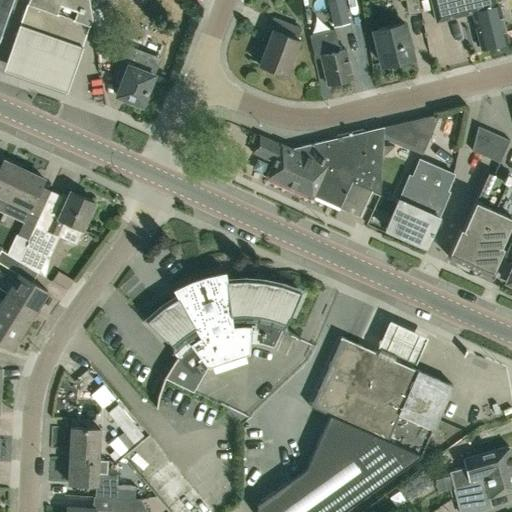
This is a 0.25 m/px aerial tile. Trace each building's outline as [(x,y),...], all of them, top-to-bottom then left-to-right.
[(0,0),(0,28),(10,0),(0,0)] [(27,0),(27,2),(89,23),(92,15),(89,0),(27,0)] [(90,0),(94,24),(110,21),(106,0),(90,0)] [(328,0),(334,24),(347,21),(342,0),(328,0)] [(399,0),(400,0),(404,0),(407,14),(420,12),(418,0),(399,0)] [(480,48),(507,41),(496,0),(481,0),(483,7),(470,10),(480,48)] [(89,23),(27,2),(5,69),(67,91),(89,23)] [(285,73),(299,38),(296,37),(300,26),(296,24),(272,14),(263,37),(268,39),(258,62),(285,73)] [(383,65),(413,57),(403,21),(373,29),(383,65)] [(97,49),(111,46),(108,27),(94,29),(97,49)] [(338,49),(333,29),(333,28),(309,33),(315,55),(319,54),(326,83),(351,78),(344,48),(338,49)] [(117,95),(129,99),(129,100),(128,103),(132,106),(137,106),(138,103),(141,104),(152,74),(159,57),(127,45),(116,75),(123,78),(117,95)] [(437,115),(435,114),(433,113),(382,126),(382,135),(422,150),(437,115)] [(499,162),(509,139),(478,125),(472,150),(499,162)] [(313,195),(339,207),(339,208),(359,217),(371,189),(379,193),(382,126),(365,130),(362,129),(337,135),(335,137),(290,148),(260,134),(252,152),(272,161),(265,176),(312,197),(313,195)] [(440,167),(419,158),(412,173),(408,172),(392,209),(385,228),(426,246),(449,190),(448,190),(450,184),(448,183),(453,173),(440,167)] [(0,210),(2,212),(8,199),(22,167),(2,159),(0,162),(0,210)] [(8,199),(2,212),(23,222),(27,212),(28,212),(29,208),(43,177),(22,167),(8,199)] [(468,267),(507,181),(488,172),(463,228),(460,227),(447,255),(454,258),(455,257),(460,255),(462,262),(467,266),(467,267),(468,267)] [(511,182),(507,181),(468,267),(469,267),(476,268),(482,266),(484,270),(483,270),(484,272),(490,275),(503,246),(501,245),(511,219),(511,182)] [(38,217),(27,238),(28,238),(25,246),(49,257),(59,236),(64,239),(65,243),(72,246),(75,243),(76,240),(95,200),(69,188),(62,203),(47,196),(38,217)] [(27,238),(38,217),(27,212),(17,233),(27,238)] [(503,255),(511,259),(511,263),(504,280),(511,283),(511,242),(509,242),(503,255)] [(0,261),(15,271),(21,262),(22,261),(20,260),(1,248),(0,249),(0,261)] [(35,310),(48,289),(19,272),(7,292),(35,310)] [(289,330),(286,322),(299,291),(281,284),(263,281),(245,279),(226,281),(208,284),(195,289),(178,297),(163,307),(148,320),(172,344),(171,351),(173,354),(177,358),(165,378),(193,392),(207,367),(249,353),(250,341),(265,344),(269,324),(282,328),(291,332),(299,337),(299,336),(291,331),(289,330)] [(0,314),(24,329),(35,310),(7,292),(0,302),(0,314)] [(0,340),(12,348),(24,329),(0,314),(0,340)] [(415,362),(426,336),(390,320),(378,346),(415,362)] [(256,504),(255,511),(339,511),(420,454),(452,384),(340,336),(309,405),(328,414),(304,467),(256,504)] [(97,456),(98,427),(70,426),(69,454),(97,456)] [(484,475),(511,466),(511,460),(507,444),(477,453),(463,457),(466,465),(466,467),(449,471),(454,487),(471,481),(471,480),(484,476),(484,475)] [(97,456),(69,454),(68,483),(95,484),(94,494),(139,497),(135,489),(117,488),(117,480),(118,473),(113,473),(107,473),(108,460),(101,460),(97,459),(97,456)] [(461,511),(469,511),(481,508),(479,499),(511,489),(511,466),(484,475),(484,476),(471,480),(471,481),(454,487),(461,511)] [(406,500),(433,482),(424,469),(397,487),(406,500)] [(147,511),(141,499),(139,497),(94,494),(94,495),(112,496),(111,510),(137,511),(147,511)]
